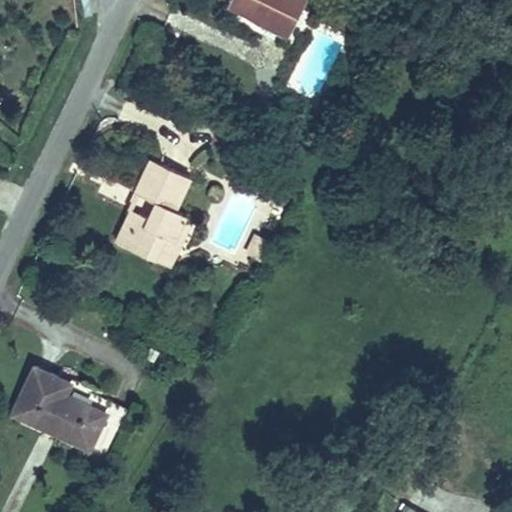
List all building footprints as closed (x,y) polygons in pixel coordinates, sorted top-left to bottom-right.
[(255,4),(282,14),(288,0),(229,0),(253,10),(255,4)] [(276,26),(282,14),(255,4),(253,10),(250,17),(276,26)] [(268,142),(289,160),(306,142),(284,124),(268,142)] [(127,210),(111,243),(140,257),(154,232),(161,236),(172,215),(176,209),(166,204),(183,171),(142,152),(125,187),(148,198),(139,216),(127,210)] [(102,239),(111,243),(127,210),(118,206),(102,239)] [(154,232),(140,257),(157,265),(180,218),(172,215),(161,236),(154,232)] [(244,251),(255,232),(249,229),(238,248),(244,251)] [(244,251),(256,259),(267,238),(255,232),(244,251)] [(55,429),(92,446),(110,403),(73,386),(76,378),(38,360),(15,410),(44,425),(51,410),(60,414),(55,429)] [(391,511),(421,511),(400,498),(391,511)]
